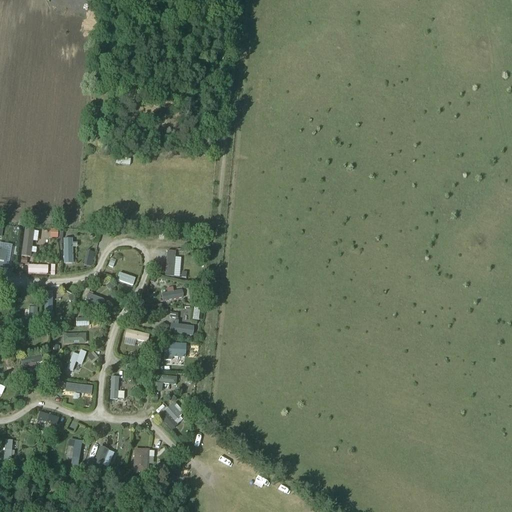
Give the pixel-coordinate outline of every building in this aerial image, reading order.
[(25,231),(21,258),(30,259),(31,254),(31,249),(32,243),(33,233),(33,232),(25,231)] [(72,241),(63,241),(63,265),(72,265),(72,249),(72,244),(72,241)] [(75,248),(74,256),(82,257),(83,249),(75,248)] [(90,268),(95,253),(87,251),(82,265),(90,268)] [(166,252),(165,277),(173,277),(175,253),(166,252)] [(28,267),(28,275),(47,276),(47,268),(28,267)] [(118,275),(116,281),(132,287),(135,280),(118,275)] [(167,294),(161,296),(162,302),(183,299),(182,292),(173,294),(167,294)] [(44,293),(44,313),(52,314),(52,293),(44,293)] [(87,296),(83,307),(100,314),(104,302),(87,296)] [(36,328),(37,308),(29,307),(29,321),(23,321),(22,327),(36,328)] [(170,325),(169,335),(192,338),(194,328),(177,326),(173,326),(170,325)] [(126,332),(125,339),(135,341),(147,344),(149,337),(126,332)] [(85,336),(63,336),(63,345),(85,345),(85,336)] [(164,346),(164,360),(164,363),(171,363),(171,360),(185,360),(185,347),(164,346)] [(73,355),(67,370),(73,372),(76,364),(82,367),(86,354),(80,352),(78,357),(73,355)] [(41,358),(20,362),(21,368),(22,368),(35,366),(42,364),(41,358)] [(153,376),(153,384),(162,385),(176,386),(177,379),(153,376)] [(111,378),(110,401),(117,401),(117,400),(117,393),(118,379),(111,378)] [(66,385),(65,393),(91,396),(92,388),(66,385)] [(170,407),(158,418),(170,432),(177,426),(174,422),(179,417),(170,407)] [(39,414),(37,421),(56,426),(58,419),(39,414)] [(35,438),(44,441),(46,434),(37,431),(35,438)] [(4,443),(3,461),(11,461),(12,443),(4,443)] [(107,470),(113,455),(107,453),(107,452),(99,449),(94,462),(88,460),(83,472),(89,474),(97,477),(101,467),(107,470)] [(148,449),(133,449),(132,476),(147,476),(148,449)] [(72,460),(70,470),(78,471),(81,451),(73,450),(72,460)] [(17,461),(16,469),(24,470),(24,461),(17,461)] [(158,471),(167,469),(165,462),(157,465),(158,471)]
